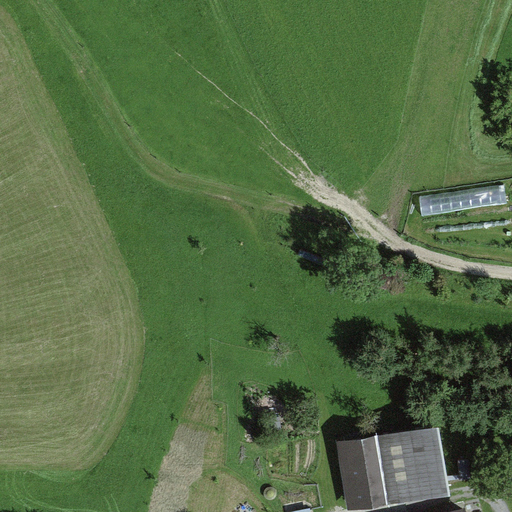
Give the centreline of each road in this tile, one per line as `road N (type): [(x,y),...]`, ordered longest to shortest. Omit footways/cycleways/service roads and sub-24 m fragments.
road 1 (track): [(367,230),(432,263),(511,275)]
road 2 (track): [(386,511),(466,495),(485,496),(500,511)]
